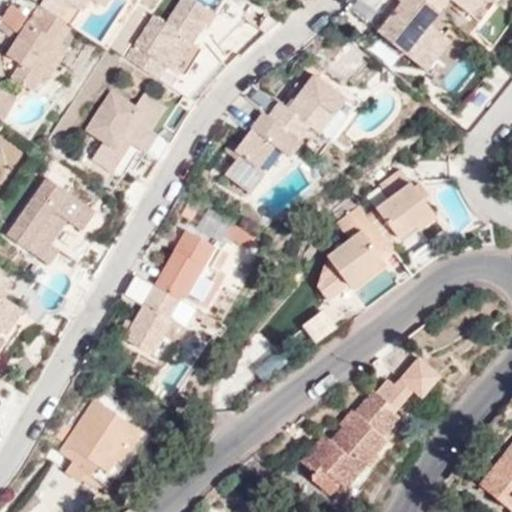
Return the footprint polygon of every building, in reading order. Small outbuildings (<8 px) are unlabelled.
[(90,0),(43,0),(43,1),(64,16),(75,2),(85,8),(90,0)] [(156,78),(164,68),(184,39),(194,45),(205,29),(194,23),(202,11),(187,0),(184,0),(168,26),(155,17),(129,59),(156,78)] [(423,20),(434,7),(425,0),(398,0),(402,3),(394,14),(402,19),(391,33),(410,48),(405,54),(420,67),(444,36),(430,25),(423,20)] [(425,0),(434,7),(438,0),(451,0),(465,10),(473,0),(425,0)] [(438,0),(434,7),(440,12),(449,0),(438,0)] [(482,0),(473,0),(465,10),(471,15),(482,0)] [(0,20),(0,23),(18,29),(25,7),(6,1),(0,20)] [(39,30),(52,10),(42,4),(29,22),(39,30)] [(283,29),(286,26),(251,4),(241,21),(269,39),(283,29)] [(430,25),(440,12),(434,7),(423,20),(430,25)] [(58,36),(68,21),(52,10),(39,30),(29,22),(8,55),(23,67),(14,79),(33,92),(66,41),(58,36)] [(402,19),(394,14),(378,34),(405,54),(410,48),(391,33),(402,19)] [(76,27),(68,21),(58,36),(66,41),(76,27)] [(451,41),(444,36),(420,67),(427,72),(451,41)] [(184,39),(164,68),(174,73),(194,45),(184,39)] [(73,47),(66,41),(33,92),(41,98),(73,47)] [(238,153),(230,165),(234,168),(223,183),(247,201),(264,180),(258,174),(274,154),(288,165),(303,147),(300,146),(310,133),(318,140),(345,107),(312,81),(284,114),(278,110),(267,123),(263,120),(238,153)] [(0,89),(0,119),(2,121),(14,99),(0,89)] [(141,152),(153,131),(169,110),(149,96),(139,111),(117,96),(92,134),(108,146),(98,162),(116,177),(136,149),(141,152)] [(267,123),(278,110),(267,101),(255,114),(263,120),(267,123)] [(149,157),(162,137),(153,131),(141,152),(149,157)] [(163,166),(176,145),(162,137),(149,157),(163,166)] [(221,159),(230,165),(238,153),(231,147),(221,159)] [(433,213),(423,199),(416,190),(415,188),(410,182),(403,171),(382,186),(390,198),(367,215),(386,243),(396,235),(398,238),(417,224),(433,213)] [(419,184),(415,188),(416,190),(423,199),(428,196),(419,184)] [(38,265),(50,249),(66,227),(80,238),(94,219),(48,186),(7,242),(38,265)] [(333,211),(341,222),(361,207),(353,196),(333,211)] [(318,287),(328,301),(350,286),(384,261),(395,254),(386,243),(367,215),(361,207),(341,222),(338,224),(350,240),(327,257),(339,273),(318,287)] [(433,213),(417,224),(421,230),(437,219),(433,213)] [(193,233),(161,288),(180,301),(183,296),(201,307),(223,273),(215,268),(225,251),(193,233)] [(59,256),(50,249),(38,265),(47,272),(59,256)] [(233,256),(225,251),(215,268),(223,273),(233,256)] [(350,286),(354,291),(389,267),(384,261),(350,286)] [(56,277),(74,288),(81,277),(64,266),(56,277)] [(223,273),(201,307),(211,312),(232,278),(223,273)] [(78,312),(87,296),(74,288),(56,277),(46,292),(78,312)] [(0,335),(6,327),(13,332),(23,319),(3,302),(11,290),(0,281),(0,335)] [(161,288),(139,326),(129,340),(156,356),(168,337),(177,321),(188,329),(198,312),(180,301),(161,288)] [(70,326),(78,312),(46,292),(29,320),(45,328),(53,317),(70,326)] [(315,340),(336,324),(322,305),(301,321),(315,340)] [(129,340),(139,326),(132,321),(122,337),(129,340)] [(177,321),(168,337),(180,343),(188,329),(177,321)] [(15,333),(13,332),(6,327),(0,335),(0,337),(7,343),(15,333)] [(418,360),(398,381),(414,395),(420,400),(440,379),(418,360)] [(398,381),(393,387),(406,400),(409,401),(414,395),(398,381)] [(300,464),(312,475),(317,470),(339,488),(342,491),(364,466),(367,468),(377,458),(373,454),(385,442),(381,437),(398,419),(393,414),(406,400),(393,387),(388,383),(376,395),(374,394),(330,442),(324,438),(300,464)] [(78,455),(97,469),(107,475),(115,463),(120,465),(140,434),(94,403),(59,455),(72,464),(78,455)] [(511,460),(505,454),(480,485),(511,510),(511,508),(511,460)] [(90,479),(97,469),(78,455),(72,464),(64,475),(78,485),(85,475),(90,479)] [(317,470),(312,475),(308,481),(329,500),(339,488),(317,470)]
